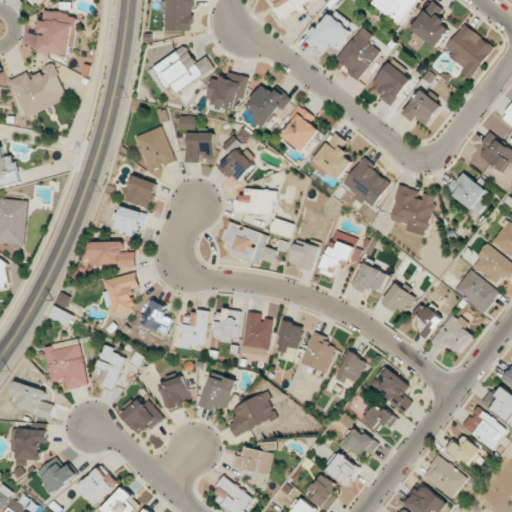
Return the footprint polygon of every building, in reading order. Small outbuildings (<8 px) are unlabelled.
[(193,30),(193,0),(163,0),(163,13),(166,13),(166,30),(193,30)] [(272,0),(282,18),(305,6),(304,4),(311,0),(272,0)] [(399,24),(417,0),(374,0),(372,3),(399,24)] [(411,27),(435,48),(453,27),(439,16),(445,10),(434,0),(411,27)] [(70,55),(71,46),(76,47),(79,14),(46,11),(45,20),(42,20),(39,52),(70,55)] [(332,11),(319,29),(315,27),(306,39),(320,49),(325,43),(336,51),(354,27),(332,11)] [(449,57),(465,67),(461,73),(473,80),(496,45),(463,24),(448,48),(453,51),(449,57)] [(369,41),(373,35),(362,27),(338,59),(350,68),(348,72),(359,80),(381,50),(369,41)] [(154,66),(168,88),(173,85),(177,92),(216,68),(208,56),(198,62),(187,45),(154,66)] [(413,80),(391,61),(371,86),(393,104),(413,80)] [(69,99),(55,64),(29,75),(29,72),(11,79),(26,117),(69,99)] [(212,79),(208,98),(215,100),(213,108),(236,112),(239,99),(245,100),(249,77),(221,72),(220,80),(212,79)] [(291,99),(277,86),(272,92),(264,86),(245,107),(267,126),(291,99)] [(404,113),(415,122),(418,118),(428,125),(443,105),(422,89),(404,113)] [(511,105),(503,118),(511,124),(511,105)] [(316,117),(304,107),(283,134),(304,151),(321,130),(312,122),(316,117)] [(197,116),(180,116),(180,127),(197,127),(197,116)] [(136,136),(150,171),(177,161),(163,126),(136,136)] [(189,161),(214,161),(215,133),(189,132),(189,161)] [(314,161),(325,169),(325,168),(340,180),(355,159),(342,149),(348,141),(336,132),(314,161)] [(507,173),(511,164),(511,147),(491,134),(478,153),(507,173)] [(0,187),(21,182),(13,154),(5,156),(3,146),(0,147),(0,187)] [(238,183),(256,166),(239,148),(221,165),(238,183)] [(365,158),(343,183),(365,202),(367,200),(373,206),(394,183),(365,158)] [(448,190),(479,214),(487,204),(480,199),(488,190),(463,171),(448,190)] [(127,200),(152,207),(158,182),(133,176),(127,200)] [(407,231),(426,236),(437,196),(425,193),(423,199),(417,198),(419,190),(400,185),(391,219),(409,224),(407,231)] [(279,190),(247,189),(247,195),(238,194),(238,212),(273,213),(273,201),(278,201),(279,190)] [(29,200),(0,198),(0,242),(27,244),(29,200)] [(115,230),(135,236),(136,229),(143,231),(149,214),(122,206),(115,230)] [(295,224),(277,218),(273,231),(291,237),(295,224)] [(493,242),(511,255),(511,223),(507,220),(493,242)] [(271,235),(232,222),(222,250),(261,263),(262,259),(275,264),(280,250),(268,246),(271,235)] [(332,239),(321,273),(334,277),(337,267),(348,270),(356,246),(332,239)] [(91,242),(92,267),(137,266),(136,251),(125,252),(125,241),(91,242)] [(290,263),(315,270),(322,247),(307,242),(306,246),(297,243),(290,263)] [(473,267),(498,282),(503,275),(510,279),(511,276),(511,260),(487,245),(473,267)] [(0,288),(10,287),(6,259),(0,260),(0,288)] [(501,289),(470,270),(456,292),(487,312),(501,289)] [(105,280),(108,291),(105,292),(111,317),(137,310),(131,288),(140,286),(136,272),(105,280)] [(400,309),(405,313),(417,297),(397,282),(383,303),(397,313),(400,309)] [(57,302),(67,306),(71,296),(62,292),(57,302)] [(168,315),(171,308),(154,299),(142,324),(165,335),(174,318),(168,315)] [(428,308),(421,303),(413,313),(425,321),(419,331),(429,338),(446,315),(431,305),(428,308)] [(50,317),(70,326),(76,315),(56,305),(50,317)] [(217,309),(215,339),(238,340),(239,311),(217,309)] [(185,316),(182,344),(206,346),(210,311),(193,310),(192,317),(185,316)] [(274,319),(263,317),(264,313),(249,311),(243,351),(268,355),(274,319)] [(432,343),(443,350),(447,344),(460,354),(474,335),(466,328),(469,324),(454,313),(432,343)] [(301,348),(304,325),(284,322),(279,351),(287,352),(288,346),(301,348)] [(328,344),(330,336),(314,331),(304,364),(329,372),(337,347),(328,344)] [(90,386),(81,339),(46,346),(52,382),(66,379),(68,390),(90,386)] [(101,375),(98,382),(114,388),(126,357),(114,352),(116,348),(106,344),(95,372),(101,375)] [(345,382),(348,376),(359,382),(369,360),(350,352),(338,379),(345,382)] [(411,387),(390,367),(379,379),(384,384),(379,390),(404,413),(414,402),(405,394),(411,387)] [(201,406),(228,414),(238,380),(225,376),(224,379),(211,375),(201,406)] [(171,411),(193,403),(184,376),(161,383),(171,411)] [(21,397),(18,408),(51,418),(55,404),(46,402),(49,390),(17,381),(13,394),(21,397)] [(511,392),(503,387),(498,394),(491,390),(483,402),(511,422),(511,392)] [(234,408),(237,415),(228,420),(237,437),(280,415),(267,391),(234,408)] [(145,404),(142,400),(124,411),(139,436),(165,420),(153,399),(145,404)] [(383,420),(391,427),(398,419),(378,402),(364,418),(376,428),(383,420)] [(464,426),(493,449),(508,429),(479,406),(464,426)] [(372,454),(380,444),(358,426),(344,443),(359,455),(364,448),(372,454)] [(13,451),(18,451),(18,464),(28,465),(28,459),(41,460),(42,443),(48,444),(49,429),(14,428),(13,451)] [(482,448),(462,434),(451,450),(470,464),(482,448)] [(271,471),(273,450),(246,449),(246,456),(236,455),(235,469),(271,471)] [(328,470),(347,485),(360,467),(342,452),(328,470)] [(424,475),(453,498),(469,478),(440,455),(424,475)] [(37,473),(54,491),(59,487),(61,490),(79,473),(70,464),(66,467),(56,457),(37,473)] [(78,487),(95,506),(120,483),(103,465),(78,487)] [(307,492),(327,508),(342,490),(322,474),(307,492)] [(247,511),(249,510),(246,507),(253,497),(226,476),(216,490),(221,495),(217,501),(232,511),(247,511)] [(407,503),(418,511),(440,511),(449,503),(424,483),(407,503)] [(0,511),(14,491),(3,484),(0,487),(0,511)] [(101,511),(134,511),(142,505),(125,487),(100,511),(101,511)] [(316,511),(318,510),(304,498),(291,511),(316,511)] [(31,511),(13,500),(5,511),(31,511)]
